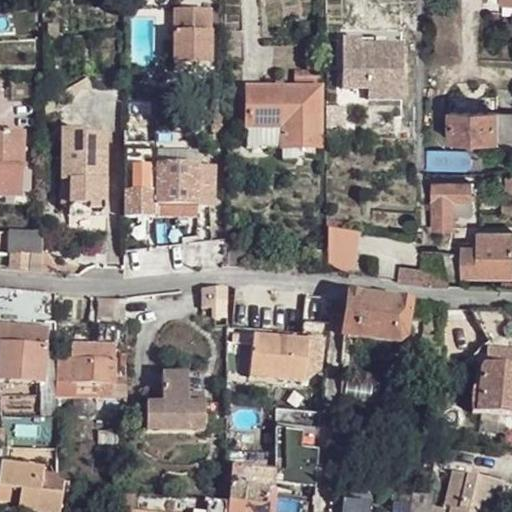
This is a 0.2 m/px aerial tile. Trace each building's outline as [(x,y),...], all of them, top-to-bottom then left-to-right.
[(150,0),(125,0),(125,8),(151,8),(150,0)] [(171,14),(172,69),(209,68),(208,13),(171,14)] [(338,41),(338,90),(364,90),(363,101),(397,102),(398,47),(380,47),(380,41),(338,41)] [(316,78),(280,78),(280,91),(316,90),(316,78)] [(316,90),(280,91),(245,91),(245,129),(280,129),(280,149),(317,149),(316,90)] [(338,90),(338,100),(363,101),(364,90),(338,90)] [(495,113),(450,112),(450,142),(495,143),(495,113)] [(511,112),(495,113),(495,143),(511,143),(511,112)] [(332,118),(324,118),(324,141),(332,140),(332,118)] [(280,129),(245,129),(245,150),(280,149),(280,129)] [(105,135),(83,135),(83,130),(60,130),(60,181),(69,182),(69,210),(105,210),(105,135)] [(23,137),(0,137),(0,199),(21,200),(21,174),(23,174),(23,137)] [(126,194),(125,219),(195,221),(196,208),(211,209),(211,169),(198,169),(154,167),(154,152),(140,152),(141,138),(125,138),(125,151),(126,194)] [(317,149),(280,149),(280,161),(317,162),(317,149)] [(198,154),(154,152),(154,167),(198,169),(198,154)] [(69,182),(60,181),(60,210),(69,210),(69,182)] [(471,184),(433,184),(433,215),(453,215),(452,201),(470,201),(471,184)] [(470,201),(452,201),(453,215),(470,215),(470,201)] [(433,216),(433,229),(451,230),(453,216),(433,216)] [(358,235),(325,230),(326,249),(343,250),(343,277),(352,278),(358,235)] [(40,256),(40,236),(11,234),(9,256),(13,256),(27,257),(26,274),(39,275),(40,256)] [(478,278),(511,278),(511,234),(479,235),(478,249),(478,278)] [(343,250),(326,249),(325,255),(326,274),(343,277),(343,250)] [(478,249),(462,249),(462,278),(478,278),(478,249)] [(251,253),(227,252),(226,269),(250,271),(251,253)] [(442,253),(419,252),(418,257),(420,257),(419,272),(422,272),(422,287),(447,288),(442,253)] [(311,274),(326,274),(325,255),(318,254),(311,255),(311,274)] [(419,272),(420,257),(418,257),(415,256),(402,255),(400,270),(419,272)] [(27,257),(13,256),(11,272),(26,274),(27,257)] [(40,256),(39,275),(54,276),(54,269),(46,256),(40,256)] [(511,283),(501,282),(501,291),(511,291),(511,283)] [(227,288),(202,291),(203,310),(214,309),(214,319),(227,318),(227,288)] [(0,322),(54,328),(53,295),(0,289),(0,322)] [(404,345),(410,306),(348,298),(346,316),(343,337),(404,345)] [(124,301),(99,300),(97,326),(125,328),(124,301)] [(443,310),(426,308),(423,338),(427,338),(441,339),(443,310)] [(498,311),(471,311),(490,348),(511,337),(498,311)] [(47,332),(0,327),(0,382),(39,387),(41,423),(56,424),(56,399),(56,385),(55,365),(46,364),(47,332)] [(252,347),(253,340),(235,338),(234,344),(252,347)] [(441,339),(427,338),(427,362),(429,363),(428,369),(437,370),(439,364),(441,339)] [(254,339),(250,379),(303,385),(308,345),(254,339)] [(114,349),(72,347),(71,358),(72,363),(114,365),(114,349)] [(508,359),(483,356),(482,369),(507,371),(508,359)] [(71,358),(66,358),(66,363),(59,363),(60,385),(69,385),(70,363),(72,363),(71,358)] [(98,387),(114,386),(114,381),(115,365),(114,365),(72,363),(70,363),(69,385),(77,386),(98,387)] [(511,417),(511,371),(507,371),(482,369),(480,389),(477,415),(511,417)] [(148,434),(163,434),(163,428),(187,429),(187,425),(203,425),(203,434),(221,434),(221,413),(203,412),(203,408),(205,408),(205,396),(188,396),(189,376),(162,376),(162,407),(148,407),(148,434)] [(60,385),(56,385),(56,399),(77,399),(77,386),(69,385),(60,385)] [(126,400),(126,387),(114,386),(98,387),(98,399),(126,400)] [(480,389),(472,389),(471,402),(472,415),(477,415),(480,389)] [(163,428),(163,434),(203,434),(203,425),(187,425),(187,429),(163,428)] [(248,471),(233,469),(229,511),(276,511),(279,492),(276,492),(276,488),(316,491),(321,433),(276,429),(275,474),(266,472),(248,471)] [(127,448),(127,437),(99,437),(99,449),(100,449),(119,449),(127,448)] [(119,449),(100,449),(100,458),(119,457),(119,449)] [(250,453),(248,471),(266,472),(268,456),(250,453)] [(0,468),(0,470),(0,492),(21,494),(19,507),(18,511),(61,511),(62,499),(40,496),(42,478),(43,473),(0,468)] [(493,511),(500,484),(449,473),(441,508),(430,505),(429,511),(484,511),(485,511),(489,511),(493,511)] [(62,499),(69,500),(70,486),(58,484),(57,479),(42,478),(40,496),(62,499)] [(493,511),(489,511),(485,511),(484,511),(509,511),(511,504),(511,486),(500,484),(493,511)] [(21,494),(0,492),(0,505),(19,507),(21,494)] [(127,497),(127,511),(136,511),(136,498),(127,497)]
